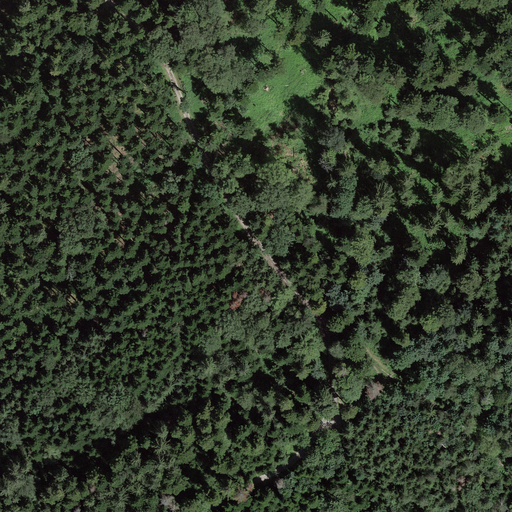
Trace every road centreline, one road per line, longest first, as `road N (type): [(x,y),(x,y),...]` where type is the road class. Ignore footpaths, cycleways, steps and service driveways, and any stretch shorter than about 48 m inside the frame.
road 1 (track): [(321,320),(248,232),(160,55),(103,0)]
road 2 (track): [(389,376),(323,422),(293,459),(199,511)]
road 3 (track): [(321,320),(358,511)]
